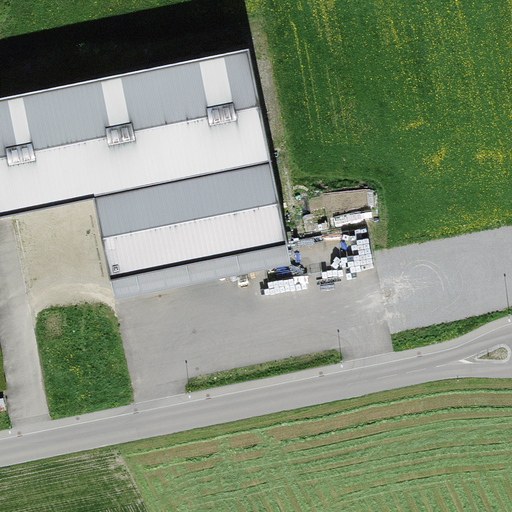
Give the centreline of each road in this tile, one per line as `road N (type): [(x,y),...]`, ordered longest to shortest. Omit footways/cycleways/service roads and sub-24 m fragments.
road 1 (unclassified): [(511,350),(0,454)]
road 2 (unknown): [(49,443),(0,207)]
